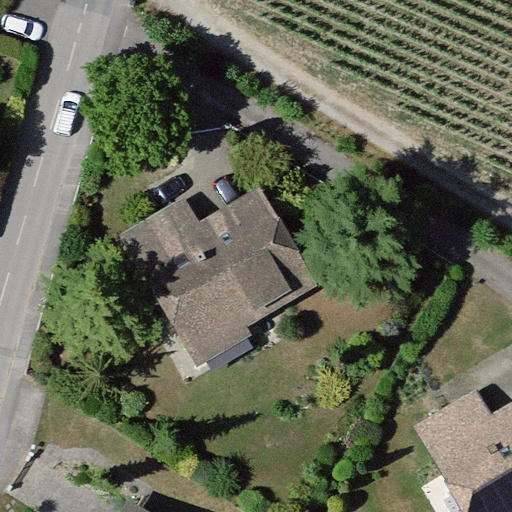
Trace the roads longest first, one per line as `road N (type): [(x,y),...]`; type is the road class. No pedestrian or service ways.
road 1 (track): [(170,0),(511,222)]
road 2 (residential): [(90,0),(0,311)]
